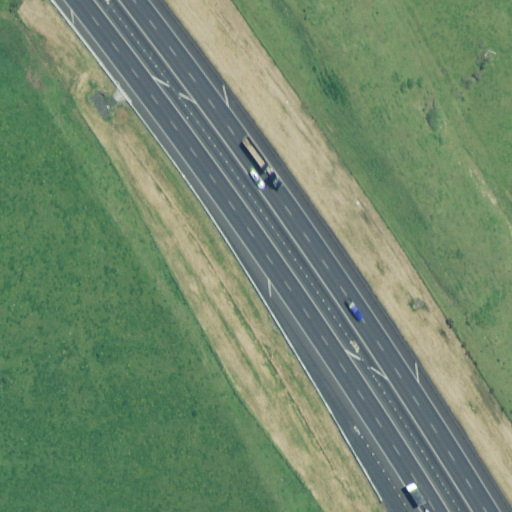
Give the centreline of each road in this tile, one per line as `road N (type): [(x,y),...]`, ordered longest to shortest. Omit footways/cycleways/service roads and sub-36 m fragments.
road 1 (motorway): [(439,511),(319,327),(84,0)]
road 2 (motorway): [(142,0),(494,511)]
